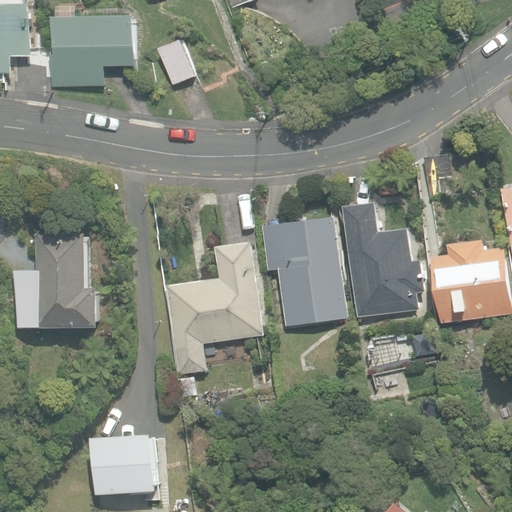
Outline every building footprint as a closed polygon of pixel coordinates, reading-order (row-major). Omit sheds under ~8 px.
[(0,74),(15,74),(15,56),(35,56),(35,4),(0,3),(0,74)] [(52,55),(52,87),(107,87),(107,67),(121,67),(140,66),(139,16),(132,16),(132,11),(121,11),(78,12),(78,17),(55,17),(56,55),(52,55)] [(162,49),(175,85),(198,77),(185,41),(162,49)] [(347,207),(359,316),(422,310),(420,291),(427,291),(424,259),(414,260),(411,227),(382,230),(379,203),(347,207)] [(281,270),(288,325),(350,317),(338,217),(264,226),(270,271),(281,270)] [(16,270),(16,326),(104,326),(104,286),(94,286),(94,232),(39,233),(39,270),(16,270)] [(435,256),(444,323),(511,313),(511,286),(507,247),(487,249),(485,240),(450,244),(451,254),(435,256)] [(169,285),(182,374),(209,370),(205,344),(268,335),(254,242),(218,247),(223,277),(169,285)] [(96,436),(99,493),(161,490),(157,432),(96,436)] [(388,511),(412,511),(398,500),(388,511)]
